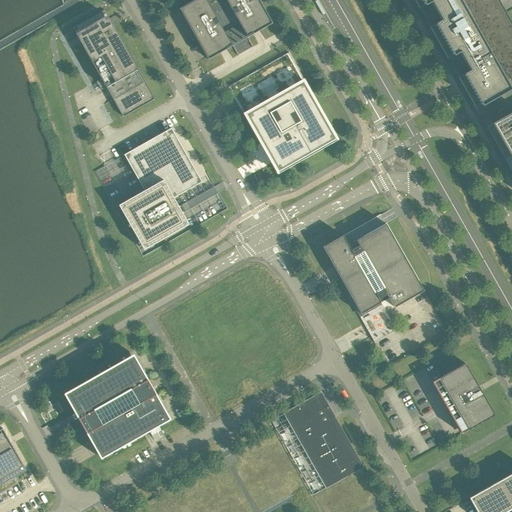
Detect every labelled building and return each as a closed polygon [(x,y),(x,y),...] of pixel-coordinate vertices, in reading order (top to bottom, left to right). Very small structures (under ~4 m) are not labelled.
[(232,46),(247,38),(257,32),(260,30),(272,24),(258,0),(182,0),(186,5),(179,9),(206,57),(208,60),(220,53),(224,51),(227,49),(232,46)] [(453,56),(469,70),(458,77),(476,109),(511,88),(511,24),(498,0),(414,0),(419,9),(425,6),(435,24),(429,27),(448,59),(453,56)] [(104,10),(72,28),(81,44),(101,78),(113,100),(123,117),(155,99),(113,26),(108,17),(104,10)] [(240,109),(243,114),(262,148),(277,174),(338,140),(302,76),(289,53),(228,87),(235,101),(240,109)] [(511,111),(491,124),(511,160),(511,111)] [(144,191),(118,205),(144,250),(189,225),(173,198),(202,182),(171,128),(124,155),(144,191)] [(360,314),(361,314),(370,309),(381,303),(379,299),(387,294),(394,307),(424,291),(385,224),(356,240),(356,241),(348,245),(343,236),(323,247),(334,267),(360,314)] [(370,309),(361,314),(366,323),(376,318),(370,309)] [(94,446),(101,458),(158,426),(165,422),(170,419),(133,354),(64,394),(74,412),(76,415),(78,418),(91,440),(94,446)] [(432,382),(461,434),(494,415),(465,363),(432,382)] [(283,413),(288,422),(273,430),(224,458),(128,511),(273,511),(295,499),(293,495),(301,490),(313,511),(388,511),(385,505),(380,496),(364,468),(335,417),(329,420),(324,412),(329,409),(325,401),(313,408),(308,399),(283,413)] [(0,493),(17,484),(14,477),(26,470),(2,428),(0,429),(0,493)] [(511,511),(511,473),(469,498),(476,511),(505,511),(511,508),(511,511)]
